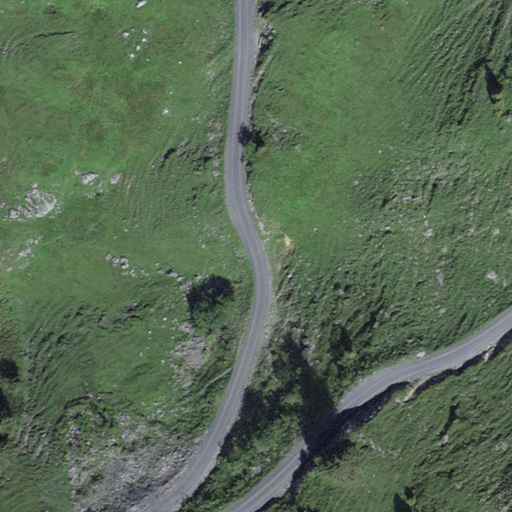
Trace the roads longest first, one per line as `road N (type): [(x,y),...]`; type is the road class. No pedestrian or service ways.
road 1 (track): [(244,0),(237,196),(264,300),(217,440),(199,472),(152,511)]
road 2 (track): [(237,511),(367,393),(511,320)]
